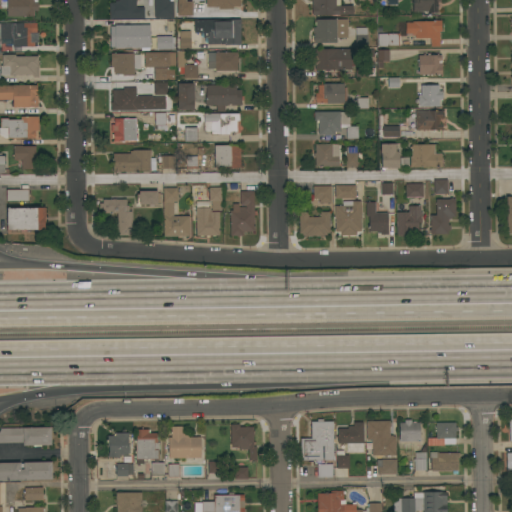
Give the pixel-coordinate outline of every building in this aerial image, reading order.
[(6,16),(6,9),(0,9),(0,0),(34,0),(34,2),(38,2),(38,10),(34,10),(34,16),(6,16)] [(109,18),(109,2),(115,2),(115,0),(136,0),(136,7),(144,7),(144,18),(109,18)] [(168,0),(168,1),(172,1),(172,17),(154,18),(154,0),(168,0)] [(192,16),(177,16),(177,0),(186,0),(186,1),(192,1),(192,16)] [(239,0),(239,6),(232,6),(232,9),(218,9),(218,6),(206,7),(206,0),(239,0)] [(312,15),(312,0),(340,0),(340,5),(353,5),(353,14),(312,15)] [(413,0),(440,0),(441,2),(437,2),(437,12),(426,12),(426,11),(413,11),(413,0)] [(240,19),(240,44),(224,45),(224,44),(207,44),(207,42),(205,42),(204,37),(203,38),(203,37),(201,37),(201,32),(194,32),(194,20),(240,19)] [(337,42),(313,43),(313,27),(316,27),(316,19),(336,19),(337,42)] [(439,46),(431,46),(430,38),(430,39),(428,39),(428,38),(427,38),(427,39),(424,39),(424,38),(421,38),(421,39),(418,39),(418,38),(415,38),(415,37),(413,37),(413,35),(411,35),(411,33),(405,33),(405,22),(412,22),(412,21),(432,21),(432,20),(441,20),(441,23),(443,23),(443,28),(441,28),(441,31),(439,31),(439,46)] [(0,23),(23,23),(36,23),(36,32),(35,32),(35,33),(31,33),(31,34),(37,34),(37,40),(31,40),(31,42),(34,42),(34,46),(25,46),(25,48),(21,48),(21,46),(12,46),(12,40),(0,39),(0,23)] [(150,25),(150,48),(115,48),(115,47),(110,47),(110,26),(115,26),(115,25),(150,25)] [(367,46),(356,46),(355,27),(367,27),(367,46)] [(190,50),(179,50),(179,31),(190,31),(190,50)] [(399,33),(399,45),(387,45),(387,46),(378,46),(378,34),(399,33)] [(172,36),(172,49),(156,49),(156,36),(172,36)] [(354,48),(355,69),(315,70),(314,49),(354,48)] [(373,58),(364,58),(364,50),(373,49),(373,58)] [(389,61),(383,61),(383,67),(377,68),(377,50),(389,49),(389,61)] [(175,64),(175,51),(184,51),(184,63),(175,64)] [(174,52),(174,66),(165,67),(165,69),(173,69),(173,79),(153,80),(153,67),(148,67),(148,69),(145,69),(145,67),(144,67),(144,52),(165,52),(174,52)] [(237,52),(237,58),(238,58),(238,62),(237,63),(237,70),(215,70),(215,68),(207,69),(207,52),(237,52)] [(140,69),(134,69),(134,75),(121,75),(121,74),(117,74),(117,75),(115,75),(115,74),(114,74),(114,67),(110,67),(110,59),(109,59),(109,56),(110,56),(110,53),(114,53),(133,53),(133,54),(140,54),(140,69)] [(425,54),(425,55),(427,55),(427,53),(430,53),(430,55),(431,55),(431,54),(434,54),(434,55),(436,55),(436,53),(438,53),(438,55),(440,55),(441,56),(442,56),(442,59),(441,59),(442,74),(439,74),(439,75),(437,75),(437,74),(432,74),(432,75),(430,75),(430,74),(428,74),(428,75),(426,75),(426,74),(424,74),(424,76),(422,76),(422,74),(418,74),(418,73),(417,73),(417,72),(419,72),(419,67),(417,67),(417,65),(419,65),(419,64),(417,64),(417,62),(418,62),(418,61),(417,61),(417,59),(418,59),(418,55),(423,55),(423,54),(425,54)] [(38,56),(38,65),(39,77),(33,77),(33,75),(0,75),(0,65),(2,65),(2,54),(15,54),(15,56),(38,56)] [(183,78),(183,66),(197,65),(197,72),(198,72),(198,77),(197,77),(197,78),(183,78)] [(375,76),(366,76),(366,68),(375,67),(375,76)] [(399,78),(399,87),(388,88),(388,78),(399,78)] [(154,82),(167,82),(167,89),(172,89),(172,94),(154,94),(154,82)] [(193,110),(177,110),(177,83),(193,83),(193,110)] [(344,83),(344,87),(346,87),(346,94),(349,94),(349,101),(344,102),(344,103),(326,103),(326,102),(315,103),(315,93),(317,93),(317,85),(322,85),(322,83),(344,83)] [(0,85),(37,85),(37,93),(38,93),(38,107),(29,107),(13,108),(13,106),(11,106),(11,102),(12,102),(12,99),(2,99),(2,101),(0,101),(0,85)] [(236,85),(236,89),(241,89),(241,105),(224,105),(224,111),(216,111),(216,105),(205,105),(205,95),(206,95),(205,85),(236,85)] [(438,85),(438,91),(442,91),(442,100),(438,100),(438,106),(418,106),(418,103),(417,103),(417,99),(418,99),(418,95),(421,95),(421,85),(438,85)] [(111,102),(112,102),(112,90),(123,90),(123,87),(136,87),(136,95),(136,102),(156,102),(156,109),(136,109),(136,110),(136,112),(131,112),(131,111),(111,111),(111,102)] [(368,97),(368,109),(357,109),(357,97),(368,97)] [(166,124),(166,129),(157,129),(157,125),(154,125),(154,112),(159,112),(158,109),(164,109),(164,113),(165,112),(166,124)] [(415,111),(442,110),(442,118),(439,118),(439,124),(442,124),(442,130),(429,130),(429,129),(416,130),(415,111)] [(349,111),(349,126),(358,126),(358,138),(345,139),(344,129),(346,129),(346,127),(340,127),(340,131),(335,131),(335,134),(335,135),(318,135),(318,123),(316,123),(316,120),(314,120),(314,111),(349,111)] [(219,113),(219,114),(239,113),(239,124),(236,124),(237,132),(229,132),(229,134),(211,135),(211,131),(204,131),(203,113),(219,113)] [(21,119),(21,116),(38,116),(38,130),(34,130),(34,131),(35,133),(35,135),(35,136),(35,138),(20,138),(20,140),(16,140),(16,138),(8,138),(7,128),(0,128),(0,118),(8,118),(8,119),(21,119)] [(124,118),(124,119),(136,119),(136,140),(113,141),(113,131),(111,131),(111,125),(114,125),(114,118),(124,118)] [(399,126),(399,137),(383,137),(383,126),(399,126)] [(197,141),(184,141),(184,128),(197,127),(197,141)] [(381,168),(381,153),(380,153),(380,144),(395,143),(395,151),(398,151),(399,168),(381,168)] [(338,144),(338,145),(341,145),(341,150),(343,150),(343,151),(345,151),(345,147),(354,147),(354,145),(357,145),(357,166),(356,166),(356,167),(346,167),(346,166),(345,166),(345,153),(344,153),(344,155),(341,155),(341,159),(338,159),(338,163),(341,163),(341,166),(339,166),(315,166),(315,157),(314,157),(313,153),(315,153),(315,144),(338,144)] [(434,144),(434,154),(441,153),(441,157),(442,158),(442,162),(442,163),(442,166),(413,167),(410,167),(410,157),(411,157),(411,149),(410,149),(410,146),(411,146),(411,144),(434,144)] [(240,167),(214,167),(214,145),(240,145),(240,167)] [(21,146),(35,146),(36,169),(22,169),(21,160),(13,160),(13,146),(21,146)] [(130,153),(130,151),(132,151),(132,150),(150,150),(150,158),(155,158),(155,170),(133,171),(119,172),(119,173),(115,173),(115,172),(113,172),(113,153),(130,153)] [(160,169),(160,156),(169,156),(170,168),(160,169)] [(197,166),(184,166),(184,156),(197,156),(197,166)] [(447,179),(447,194),(434,194),(433,179),(447,179)] [(380,183),(392,182),(392,194),(380,194),(380,183)] [(405,197),(405,183),(422,183),(423,197),(405,197)] [(355,185),(355,198),(334,198),(334,185),(355,185)] [(331,186),(331,202),(319,203),(319,198),(313,198),(313,186),(331,186)] [(177,187),(177,201),(173,201),(173,216),(189,216),(189,236),(163,236),(163,187),(177,187)] [(208,187),(221,187),(221,201),(221,210),(211,210),(211,201),(209,201),(208,187)] [(28,189),(28,201),(6,200),(6,189),(28,189)] [(157,191),(157,193),(160,193),(160,203),(158,203),(158,204),(154,204),(154,206),(149,207),(149,204),(139,204),(139,198),(136,198),(136,194),(139,194),(139,191),(157,191)] [(230,210),(231,210),(231,204),(238,204),(238,207),(246,207),(246,205),(240,205),(240,191),(253,191),(254,211),(256,211),(256,214),(254,214),(254,230),(250,230),(250,231),(245,231),(243,231),(243,235),(230,236),(230,210)] [(450,199),(450,198),(452,198),(452,199),(455,199),(455,216),(451,216),(451,218),(448,219),(448,225),(450,225),(450,230),(448,230),(448,234),(430,234),(430,232),(429,232),(429,229),(430,229),(430,215),(436,215),(436,199),(450,199)] [(126,199),(126,205),(129,205),(129,211),(131,211),(132,235),(117,235),(117,212),(99,213),(99,203),(102,203),(102,199),(126,199)] [(335,219),(334,219),(334,218),(333,218),(333,216),(334,216),(334,205),(342,205),(342,201),(361,200),(361,228),(362,228),(362,232),(358,232),(358,234),(356,234),(356,235),(355,235),(355,236),(349,236),(349,235),(347,235),(347,236),(341,236),(341,235),(339,235),(339,234),(338,234),(338,232),(335,232),(335,219)] [(375,213),(386,212),(386,234),(380,234),(380,233),(377,233),(377,231),(368,231),(368,216),(366,216),(366,202),(375,202),(375,213)] [(396,212),(408,211),(408,205),(420,205),(420,212),(422,212),(422,215),(420,215),(420,222),(418,222),(418,229),(411,229),(411,234),(405,234),(405,236),(399,236),(399,234),(397,234),(396,212)] [(45,207),(45,216),(44,216),(44,230),(7,230),(6,208),(45,207)] [(195,207),(210,207),(210,211),(219,211),(219,235),(215,235),(215,236),(212,236),(212,235),(209,235),(209,237),(206,237),(206,235),(203,235),(203,236),(200,236),(200,235),(196,235),(195,207)] [(299,212),(308,212),(308,216),(320,216),(320,211),(329,211),(329,220),(330,220),(330,222),(329,222),(329,232),(326,233),(326,234),(323,234),(323,235),(305,236),(305,235),(302,235),(302,233),(299,233),(299,212)] [(311,438),(310,421),(316,421),(316,419),(323,419),(323,421),(333,421),(333,430),(334,430),(334,435),(333,435),(333,460),(323,460),(323,452),(322,452),(322,460),(301,460),(300,438),(311,438)] [(399,423),(404,422),(404,420),(411,419),(411,422),(419,422),(419,438),(420,438),(420,440),(419,440),(419,441),(399,441),(399,423)] [(389,421),(389,423),(390,423),(390,426),(389,426),(389,435),(392,435),(392,436),(395,436),(395,455),(372,455),(371,440),(367,440),(366,421),(389,421)] [(347,452),(346,443),(337,443),(337,439),(336,439),(336,436),(337,436),(337,428),(347,428),(347,426),(353,426),(353,422),(363,422),(363,443),(362,443),(363,451),(347,452)] [(454,423),(454,425),(456,425),(456,431),(454,431),(454,438),(453,438),(442,438),(435,439),(435,423),(454,423)] [(230,424),(239,424),(239,427),(253,427),(253,442),(254,442),(255,446),(256,460),(248,460),(248,449),(239,449),(239,447),(233,447),(233,445),(230,445),(230,424)] [(200,458),(197,458),(197,460),(193,460),(193,458),(187,458),(187,460),(184,460),(184,458),(175,458),(175,460),(170,460),(170,458),(168,458),(168,437),(171,437),(171,426),(182,426),(182,433),(188,433),(188,437),(200,437),(200,458)] [(0,428),(50,427),(51,444),(41,445),(41,446),(33,446),(33,445),(23,445),(23,442),(0,442),(0,428)] [(150,429),(150,433),(157,433),(157,436),(158,436),(158,439),(157,439),(157,442),(158,442),(158,449),(158,462),(154,462),(154,459),(149,459),(149,460),(147,460),(147,459),(145,459),(145,460),(143,460),(143,464),(136,464),(136,462),(134,462),(134,459),(135,459),(135,458),(134,458),(134,456),(135,456),(135,453),(134,453),(134,451),(135,451),(135,442),(134,442),(134,440),(136,440),(136,429),(150,429)] [(128,432),(128,436),(127,436),(128,446),(129,446),(129,453),(127,453),(127,455),(122,455),(119,455),(119,457),(108,457),(108,453),(109,453),(108,441),(107,441),(107,435),(115,435),(115,433),(128,432)] [(426,446),(426,439),(435,439),(442,438),(442,445),(442,446),(426,446)] [(349,468),(336,468),(336,450),(343,450),(343,455),(348,454),(349,468)] [(431,471),(430,458),(429,458),(429,452),(437,451),(437,453),(457,452),(457,474),(452,474),(452,470),(431,471)] [(426,452),(426,470),(414,470),(414,461),(413,461),(413,458),(414,458),(414,452),(426,452)] [(396,459),(396,474),(378,474),(377,459),(396,459)] [(0,480),(0,462),(20,462),(20,463),(23,463),(23,462),(51,461),(52,479),(0,480)] [(163,462),(163,475),(150,475),(150,462),(163,462)] [(115,464),(126,464),(126,465),(132,464),(132,475),(127,476),(115,477),(115,464)] [(167,464),(178,464),(179,476),(168,477),(167,464)] [(317,477),(317,464),(332,464),(332,477),(317,477)] [(234,478),(234,467),(247,467),(247,478),(234,478)] [(24,500),(24,487),(37,487),(37,485),(40,485),(40,487),(42,487),(42,489),(43,489),(43,491),(42,491),(42,495),(43,495),(43,498),(42,498),(42,500),(24,500)] [(317,511),(317,493),(330,493),(330,491),(343,490),(343,491),(345,491),(345,494),(343,494),(343,500),(340,500),(340,504),(352,504),(351,502),(355,502),(355,509),(361,509),(361,511),(365,511),(365,507),(368,507),(367,507),(367,504),(368,504),(368,503),(380,503),(380,511),(317,511)] [(393,511),(393,498),(413,498),(413,494),(422,494),(422,492),(446,491),(446,511),(423,511),(423,510),(414,510),(414,511),(393,511)] [(141,492),(141,501),(140,501),(140,506),(141,506),(141,511),(116,511),(116,505),(116,492),(141,492)] [(194,511),(194,503),(201,502),(201,501),(214,501),(214,495),(228,495),(228,492),(233,492),(233,494),(244,494),(244,509),(245,509),(245,511),(194,511)] [(165,511),(165,501),(177,501),(177,511),(165,511)]
